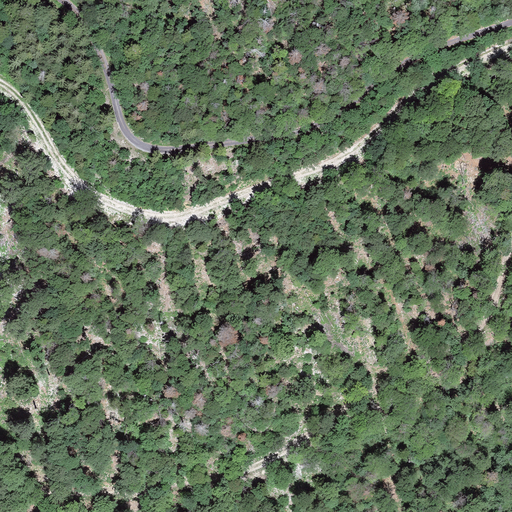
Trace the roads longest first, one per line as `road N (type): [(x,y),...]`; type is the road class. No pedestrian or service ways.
road 1 (track): [(511,42),(425,84),(346,154),(174,218),(88,192),(0,82)]
road 2 (track): [(511,243),(474,331),(265,462),(194,482),(69,493),(0,489)]
road 3 (track): [(63,0),(105,62),(127,133),(169,151),(301,130),(422,53),(511,22)]
